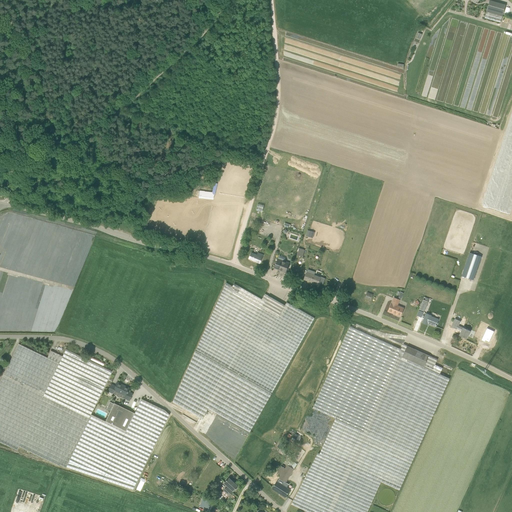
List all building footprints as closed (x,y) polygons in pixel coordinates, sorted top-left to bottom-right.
[(484,18),(500,23),(505,5),(489,1),(484,18)] [(217,184),(214,183),(212,192),(211,195),(199,193),(199,195),(213,197),(214,195),(217,184)] [(297,255),(303,256),(305,249),(299,248),(297,255)] [(251,253),(249,259),(260,263),(263,255),(258,253),(257,256),(251,253)] [(473,280),(481,257),(469,253),(461,276),(473,280)] [(281,271),(286,273),(289,264),(289,263),(278,259),(275,268),(279,270),(280,270),(282,270),(281,271)] [(306,273),(304,280),(318,285),(321,278),(306,273)] [(173,402),(203,419),(209,409),(251,433),(315,319),(287,303),(285,305),(265,294),(262,299),(234,284),(233,286),(226,283),(173,402)] [(391,303),(388,312),(400,317),(404,308),(397,306),(399,300),(394,298),(392,303),(391,303)] [(436,326),(438,320),(432,317),(430,317),(431,316),(426,314),(422,323),(427,325),(428,323),(436,326)] [(455,319),(451,327),(456,329),(457,328),(462,331),(460,335),(466,339),(470,331),(463,328),(458,326),(460,321),(455,319)] [(367,511),(381,482),(400,490),(450,378),(440,374),(442,368),(435,365),(437,359),(403,344),(401,349),(350,326),(313,408),(337,419),(320,455),(317,454),(291,505),(308,511),(367,511)] [(141,399),(134,413),(125,431),(105,422),(106,421),(91,414),(112,372),(66,349),(62,356),(51,351),(47,358),(18,344),(0,381),(0,442),(17,450),(18,447),(64,466),(131,488),(158,437),(169,415),(164,410),(141,399)] [(115,386),(111,384),(107,391),(115,395),(116,396),(117,397),(118,397),(120,397),(121,397),(129,401),(133,393),(127,391),(129,388),(117,382),(115,386)] [(134,413),(114,404),(113,406),(110,404),(107,410),(110,411),(106,421),(105,422),(125,431),(134,413)] [(277,473),(282,476),(280,479),(286,483),(294,469),(288,465),(286,469),(281,466),(277,473)] [(224,490),(220,495),(225,499),(229,495),(237,486),(229,478),(225,483),(228,486),(224,490)] [(288,487),(287,488),(277,482),(273,489),(286,497),(290,490),(291,488),(288,487)] [(204,511),(209,511),(213,503),(209,502),(209,504),(207,503),(204,511)]
